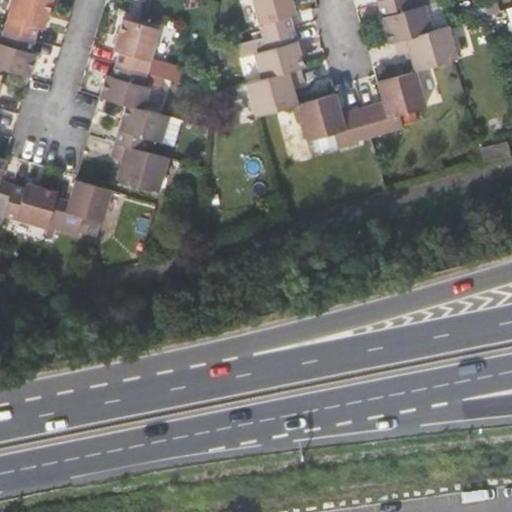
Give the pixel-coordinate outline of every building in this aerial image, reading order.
[(11,0),(3,30),(33,39),(37,25),(42,26),(50,0),(11,0)] [(251,0),(261,36),(294,27),(290,14),(296,13),(292,0),(251,0)] [(432,29),(422,0),(389,0),(378,3),(388,41),(394,40),(432,29)] [(449,24),(442,0),(422,0),(432,29),(449,24)] [(495,0),(481,0),(485,14),(498,10),(495,0)] [(116,51),(113,62),(146,72),(150,58),(159,28),(122,17),(112,50),(116,51)] [(409,51),(414,70),(453,59),(459,58),(449,24),(432,29),(394,40),(397,55),(409,51)] [(254,53),(260,78),(299,67),(304,65),(294,27),(261,36),(238,43),(242,57),(254,53)] [(33,39),(3,30),(0,28),(0,65),(3,66),(29,74),(34,54),(29,52),(33,39)] [(182,67),(150,58),(146,72),(178,81),(182,67)] [(142,84),(146,72),(113,62),(109,75),(105,74),(98,95),(124,103),(141,108),(148,86),(142,84)] [(204,82),(209,69),(199,66),(195,79),(204,82)] [(303,81),(299,67),(260,78),(245,82),(254,115),(258,114),(296,103),(291,84),(303,81)] [(425,106),(414,70),(376,80),(382,101),(361,106),(370,138),(403,129),(399,113),(425,106)] [(338,147),(370,138),(361,106),(341,111),(334,92),(296,103),(312,159),(339,152),(338,147)] [(124,103),(113,141),(144,150),(148,139),(160,142),(168,116),(141,108),(124,103)] [(158,191),(168,157),(144,150),(113,141),(109,156),(120,159),(114,178),(158,191)] [(510,156),(506,143),(479,150),(483,164),(510,156)] [(0,181),(0,173),(4,157),(0,155),(0,216),(1,216),(1,215),(10,184),(0,181)] [(102,210),(108,189),(74,179),(67,201),(53,197),(48,214),(78,223),(83,206),(102,210)] [(1,215),(44,228),(48,214),(53,197),(55,191),(24,181),(22,188),(10,184),(1,215)]
